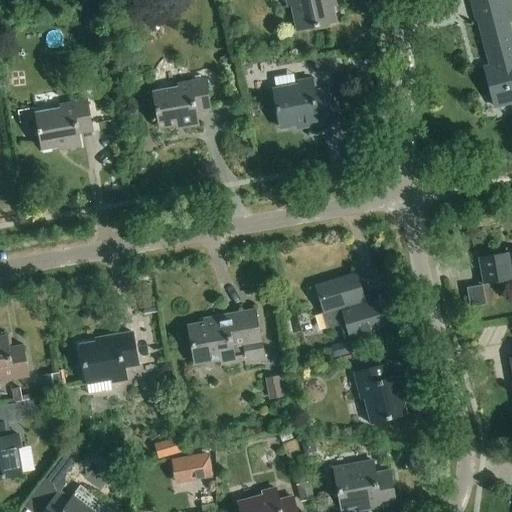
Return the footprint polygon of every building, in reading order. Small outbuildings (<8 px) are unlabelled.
[(299,29),(336,21),(331,0),(289,0),(290,6),(294,5),(299,29)] [(496,106),(511,101),(511,31),(510,23),(511,22),(511,3),(511,0),(472,0),(478,20),(479,19),(493,69),(487,71),(496,106)] [(100,3),(82,5),(85,34),(103,32),(100,3)] [(337,71),(335,57),(315,61),(317,74),(337,71)] [(212,110),(208,86),(207,78),(177,83),(178,88),(153,93),(160,130),(184,126),(185,130),(199,127),(196,113),(212,110)] [(307,126),(335,121),(328,88),(315,90),(312,78),(299,81),(299,84),(274,89),(281,126),(306,121),(307,126)] [(80,135),(94,133),(88,100),(60,105),(61,109),(36,113),(43,151),(68,146),(69,151),(83,148),(80,135)] [(511,254),(511,255),(510,251),(479,257),(484,283),(511,277),(511,254)] [(381,295),(382,299),(364,304),(355,274),(315,286),(323,312),(322,313),(327,330),(342,326),(346,337),(401,320),(392,292),(381,295)] [(474,305),(492,304),(490,283),(473,284),(474,305)] [(246,363),(265,359),(256,309),(214,318),(214,322),(190,327),(196,363),(221,358),(222,363),(245,358),(246,363)] [(140,366),(136,341),(134,332),(106,337),(106,341),(81,345),(87,383),(113,378),(114,383),(127,380),(125,368),(140,366)] [(2,383),(30,378),(24,345),(10,348),(8,335),(0,336),(0,378),(1,379),(2,383)] [(331,346),(335,359),(356,353),(353,340),(331,346)] [(371,423),(408,412),(401,387),(404,386),(401,373),(389,377),(385,363),(353,372),(361,400),(365,399),(371,423)] [(61,374),(44,376),(47,395),(64,392),(61,374)] [(282,376),(263,379),(267,401),(286,397),(282,376)] [(32,401),(5,406),(8,421),(35,417),(32,401)] [(3,424),(0,424),(0,479),(21,476),(16,450),(21,449),(18,435),(6,438),(3,424)] [(178,437),(154,444),(158,458),(182,452),(178,437)] [(296,441),(282,445),(286,462),(301,458),(296,441)] [(208,453),(172,461),(177,486),(197,482),(197,480),(205,479),(205,480),(213,479),(208,453)] [(367,510),(396,505),(389,470),(375,473),(373,460),(359,463),(360,467),(334,471),(342,511),(366,506),(367,510)] [(301,502),(314,499),(310,482),(296,486),(301,502)] [(44,511),(112,511),(80,488),(68,504),(57,496),(44,511)] [(297,511),(293,496),(279,500),(276,488),(262,492),(263,496),(239,503),(241,511),(297,511)]
